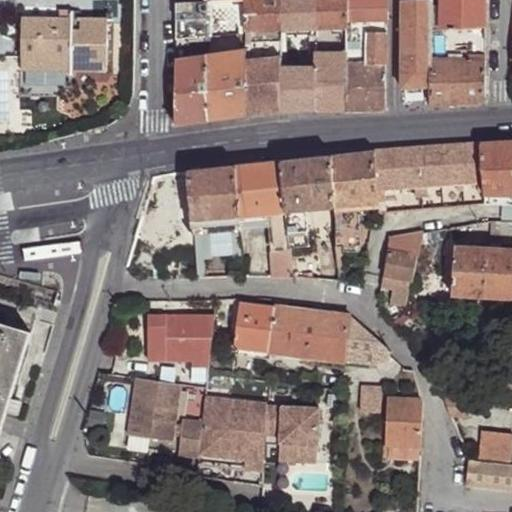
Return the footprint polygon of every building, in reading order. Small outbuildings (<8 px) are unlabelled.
[(247,0),(247,32),(281,29),(280,0),(247,0)] [(280,0),(281,29),(316,28),(316,0),(280,0)] [(347,0),(316,0),(316,28),(341,27),(347,27),(347,22),(347,0)] [(347,0),(347,22),(388,23),(387,0),(347,0)] [(432,47),(433,29),(433,24),(433,0),(403,0),(403,88),(430,88),(431,88),(432,60),(432,47)] [(486,28),(487,0),(442,0),(443,24),(433,24),(433,29),(486,28)] [(177,2),(177,38),(212,35),(212,1),(177,2)] [(22,17),(21,60),(69,60),(69,72),(107,73),(107,19),(22,17)] [(388,23),(347,22),(347,27),(347,32),(347,53),(347,64),(367,64),(367,34),(388,34),(388,23)] [(487,46),(486,28),(433,29),(432,47),(487,46)] [(387,65),(388,34),(367,34),(367,64),(387,65)] [(212,54),(212,48),(207,49),(207,56),(176,60),(176,125),(212,120),(212,54)] [(247,49),(212,54),(212,120),(247,115),(247,61),(247,49)] [(452,60),(432,60),(431,88),(430,88),(430,107),(486,104),(487,50),(452,51),(452,60)] [(347,53),(315,53),(315,66),(315,110),(347,110),(347,64),(347,53)] [(281,57),(247,61),(247,115),(282,112),(282,68),(281,57)] [(69,60),(21,60),(21,72),(69,72),(69,60)] [(367,64),(347,64),(347,110),(366,109),(367,64)] [(387,65),(367,64),(366,109),(387,109),(387,65)] [(315,66),(282,68),(282,112),(315,110),(315,66)] [(486,195),(511,195),(511,141),(482,143),(485,182),(486,194),(486,195)] [(383,187),(485,182),(482,143),(375,151),(379,197),(384,196),(383,187)] [(336,205),(380,201),(379,197),(375,151),(333,155),(336,205)] [(307,208),(336,205),(333,155),(283,160),(289,232),(309,231),(307,208)] [(273,277),(294,278),(291,245),(289,232),(283,160),(237,165),(241,214),(273,212),(276,229),(277,250),(273,277)] [(194,219),(241,214),(237,165),(191,170),(194,219)] [(479,205),(487,205),(486,195),(486,194),(478,194),(479,205)] [(487,205),(511,205),(511,195),(486,195),(487,205)] [(375,213),(381,213),(380,201),(336,205),(336,216),(347,215),(375,213)] [(241,214),(242,232),(276,229),(273,212),(241,214)] [(204,260),(244,257),(242,232),(241,214),(194,219),(196,234),(197,260),(204,260)] [(494,220),(470,224),(473,236),(493,235),(494,220)] [(337,228),(339,251),(356,251),(356,245),(360,246),(360,221),(347,222),(337,222),(337,228)] [(319,254),(339,253),(339,251),(337,228),(317,229),(319,254)] [(289,232),(291,245),(310,244),(309,231),(289,232)] [(393,302),(407,305),(413,278),(414,278),(418,254),(419,255),(424,232),(391,238),(385,274),(397,276),(395,289),(393,302)] [(294,278),(317,280),(315,244),(310,244),(291,245),(294,278)] [(454,296),(511,299),(511,248),(457,246),(454,296)] [(197,260),(198,269),(205,268),(204,260),(197,260)] [(397,276),(385,274),(383,287),(395,289),(397,276)] [(511,308),(511,299),(454,296),(453,306),(511,308)] [(315,305),(281,301),(281,304),(289,305),(289,309),(314,312),(315,305)] [(237,348),(271,352),(276,307),(221,302),(220,308),(220,315),(240,318),(237,348)] [(310,356),(314,312),(289,309),(276,307),(271,352),(310,356)] [(216,316),(148,309),(144,354),(194,359),(193,364),(211,366),(211,362),(216,316)] [(352,316),(346,316),(314,312),(310,356),(347,361),(352,316)] [(388,348),(352,316),(347,361),(389,360),(391,357),(388,348)] [(0,441),(32,333),(0,323),(0,441)] [(237,348),(236,364),(269,369),(271,352),(237,348)] [(211,366),(210,374),(226,377),(228,364),(211,362),(211,366)] [(184,384),(139,377),(130,434),(159,439),(174,441),(184,384)] [(364,423),(384,424),(383,386),(363,385),(364,423)] [(268,404),(207,397),(205,422),(201,454),(248,460),(247,469),(265,471),(267,435),(268,405),(268,404)] [(387,424),(387,445),(422,447),(424,403),(422,399),(387,397),(387,424)] [(444,398),(450,416),(469,418),(472,400),(444,398)] [(283,406),(268,405),(267,435),(282,436),(283,406)] [(321,409),(283,406),(282,436),(281,443),(298,445),(297,462),(318,463),(321,409)] [(186,420),(182,455),(201,456),(201,454),(205,422),(186,420)] [(511,456),(511,434),(483,431),(479,457),(511,461),(511,456)] [(159,439),(130,434),(128,446),(157,450),(159,439)] [(298,445),(281,443),(280,461),(297,462),(298,445)] [(387,445),(385,458),(421,459),(422,447),(387,445)] [(467,485),(511,490),(511,465),(470,460),(467,485)]
